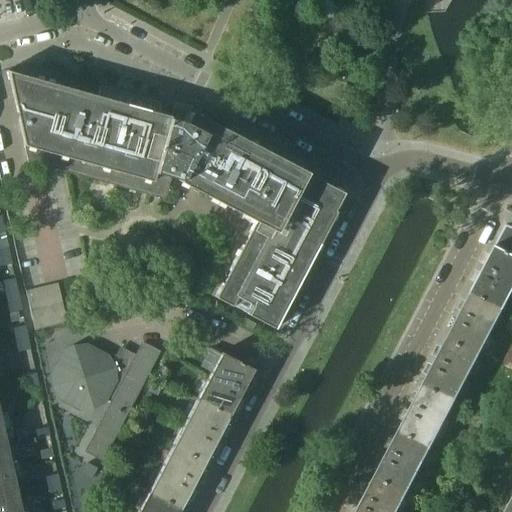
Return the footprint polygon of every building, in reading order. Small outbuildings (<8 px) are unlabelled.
[(299,275),(306,263),(307,264),(309,261),(309,262),(320,241),(321,238),(319,237),(326,225),(327,226),(329,223),(335,212),(333,211),(336,206),(335,205),(330,197),(334,189),(306,174),(306,173),(305,173),(305,174),(298,170),(299,169),(297,167),(276,156),(273,155),(272,157),(260,150),(261,149),(258,147),(238,136),(235,135),(234,136),(222,130),(223,128),(197,114),(196,116),(189,113),(190,112),(189,112),(173,107),(170,116),(158,113),(161,104),(99,86),(97,96),(75,90),(74,90),(71,89),(71,91),(58,87),(58,85),(55,85),(55,84),(33,78),(30,78),(29,79),(16,76),(17,74),(14,73),(7,71),(14,105),(21,107),(17,119),(26,161),(164,200),(170,177),(178,179),(177,181),(189,187),(189,186),(191,188),(192,186),(204,193),(203,195),(230,208),(231,206),(243,213),(242,214),(245,216),(244,216),(254,221),(252,224),(248,233),(249,234),(243,246),(241,245),(240,248),(229,268),(229,269),(228,271),(229,272),(223,284),(221,283),(220,286),(214,297),(230,306),(235,297),(250,305),(246,314),(274,329),(280,318),(279,317),(281,315),(279,314),(286,302),(287,303),(289,300),(300,279),(299,279),(301,276),(299,275)] [(3,231),(0,216),(0,266),(10,264),(3,231)] [(511,228),(505,226),(495,245),(511,254),(511,228)] [(504,309),(511,292),(511,254),(495,245),(471,292),(504,309)] [(66,323),(52,264),(20,271),(34,330),(66,323)] [(21,310),(14,279),(2,281),(9,313),(21,310)] [(504,309),(471,292),(447,338),(480,355),(504,309)] [(18,311),(10,313),(12,321),(20,319),(18,311)] [(29,349),(24,326),(12,328),(17,352),(29,349)] [(480,355),(447,338),(423,384),(456,401),(480,355)] [(101,460),(157,352),(141,343),(132,360),(125,356),(127,353),(120,348),(115,356),(107,357),(85,345),(61,353),(50,375),(57,399),(80,410),(103,403),(106,397),(112,400),(80,460),(97,469),(101,460)] [(221,351),(208,376),(196,398),(228,416),(253,368),(221,351)] [(38,389),(34,373),(22,375),(26,391),(38,389)] [(456,401),(423,384),(399,430),(432,447),(456,401)] [(196,398),(184,422),(171,445),(203,462),(228,416),(196,398)] [(46,428),(34,430),(36,439),(48,436),(46,428)] [(432,447),(399,430),(375,476),(407,493),(432,447)] [(203,462),(171,445),(147,491),(180,508),(203,462)] [(0,470),(11,468),(10,460),(7,447),(0,448),(0,470)] [(51,448),(38,451),(40,460),(53,457),(51,448)] [(86,466),(80,476),(90,481),(95,471),(86,466)] [(0,511),(21,511),(11,468),(0,470),(0,511)] [(60,490),(56,474),(44,477),(48,493),(60,490)] [(397,511),(407,493),(375,476),(355,511),(397,511)] [(147,491),(136,511),(177,511),(180,508),(147,491)] [(90,511),(96,501),(89,497),(81,511),(90,511)] [(64,507),(62,499),(50,502),(52,510),(64,507)]
